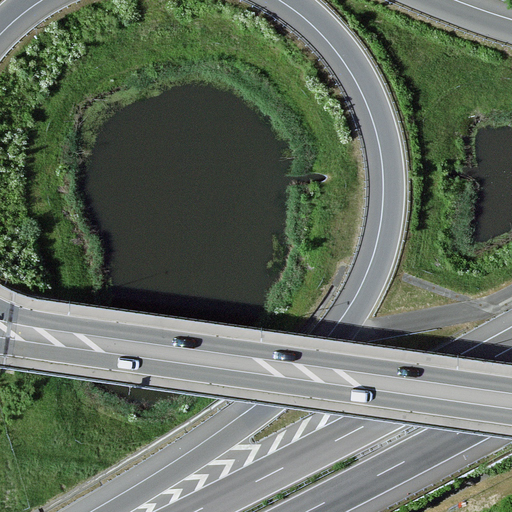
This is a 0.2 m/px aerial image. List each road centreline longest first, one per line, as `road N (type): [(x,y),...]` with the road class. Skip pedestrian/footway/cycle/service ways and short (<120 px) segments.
road 1 (motorway): [(298,0),(361,69),(392,151),(390,239),(375,282),(317,367),(224,440),(110,511)]
road 2 (secondary): [(9,330),(511,401)]
road 3 (motorway): [(511,347),(194,511)]
road 4 (motorway): [(306,511),(511,403)]
